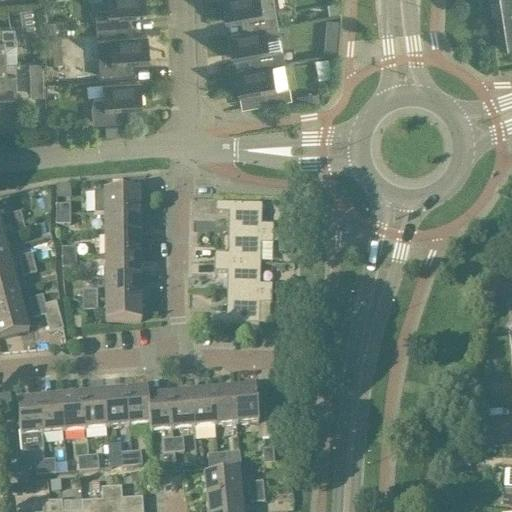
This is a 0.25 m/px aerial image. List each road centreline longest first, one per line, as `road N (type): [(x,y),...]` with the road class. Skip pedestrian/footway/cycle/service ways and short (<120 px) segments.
road 1 (tertiary): [(386,195),(347,386),(338,511)]
road 2 (tertiary): [(355,511),(363,385),(416,201)]
road 3 (residential): [(180,357),(184,147)]
road 4 (residential): [(0,162),(184,147)]
road 5 (residential): [(0,374),(180,357)]
road 6 (residential): [(184,147),(183,0)]
road 7 (residential): [(234,148),(292,164),(361,168)]
road 8 (residential): [(359,135),(234,148)]
